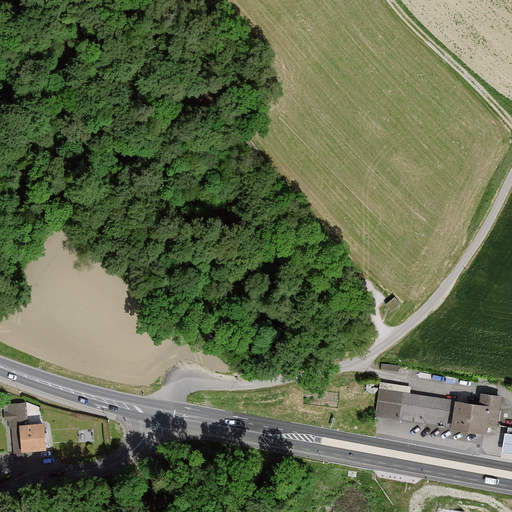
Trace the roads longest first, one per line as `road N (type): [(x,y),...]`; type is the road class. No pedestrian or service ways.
road 1 (residential): [(511,176),(439,294),(380,346),(328,370),(258,384),(185,386),(159,412)]
road 2 (track): [(393,337),(229,119),(123,0)]
road 3 (secondary): [(511,475),(159,412)]
road 4 (tertiary): [(159,412),(117,462),(0,493)]
road 5 (track): [(511,123),(390,0)]
road 6 (secondary): [(0,366),(159,412)]
